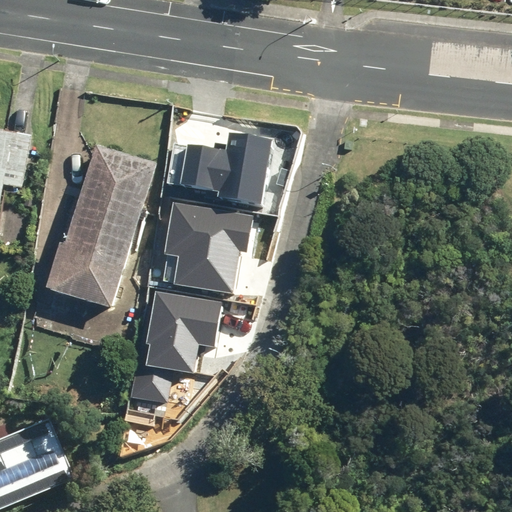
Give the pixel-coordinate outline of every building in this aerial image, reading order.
[(37,132),(0,127),(0,232),(5,233),(11,185),(29,188),(37,132)] [(259,204),(270,140),(229,133),(226,150),(187,143),(179,190),(259,204)] [(101,146),(58,289),(119,308),(163,164),(101,146)] [(253,215),(173,202),(160,282),(241,294),(253,215)] [(223,303),(154,291),(135,398),(169,404),(175,371),(196,375),(201,345),(216,348),(223,303)] [(0,511),(17,511),(79,487),(51,417),(0,437),(0,511)]
